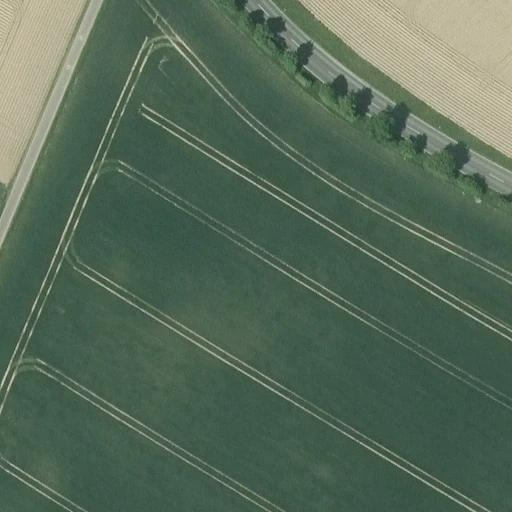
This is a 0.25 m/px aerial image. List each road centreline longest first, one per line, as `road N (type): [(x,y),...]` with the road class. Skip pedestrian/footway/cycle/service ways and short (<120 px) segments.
road 1 (tertiary): [(511,184),(349,89),(256,0)]
road 2 (track): [(0,239),(100,0)]
